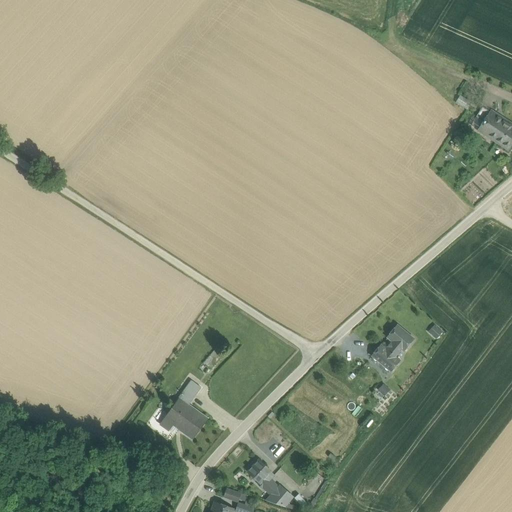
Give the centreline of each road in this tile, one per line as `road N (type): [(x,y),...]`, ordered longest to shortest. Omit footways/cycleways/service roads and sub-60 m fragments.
road 1 (unclassified): [(0,145),(316,353)]
road 2 (unclassified): [(511,184),(410,283),(316,353)]
road 3 (unclassified): [(316,353),(184,511)]
